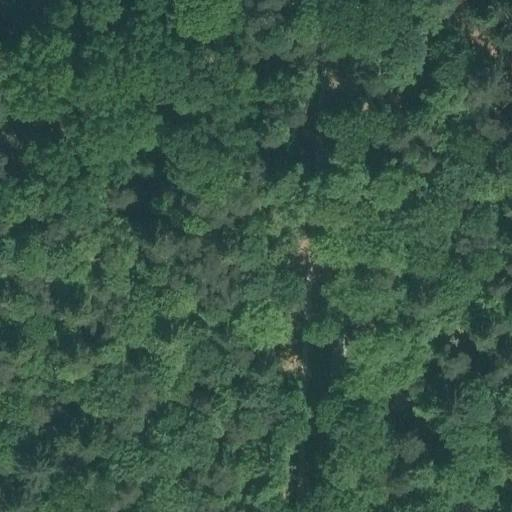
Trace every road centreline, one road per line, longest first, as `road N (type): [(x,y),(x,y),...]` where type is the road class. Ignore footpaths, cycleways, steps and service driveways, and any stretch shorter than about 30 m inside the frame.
road 1 (unclassified): [(351,511),(376,0)]
road 2 (track): [(511,484),(280,511)]
road 3 (track): [(446,0),(511,112)]
